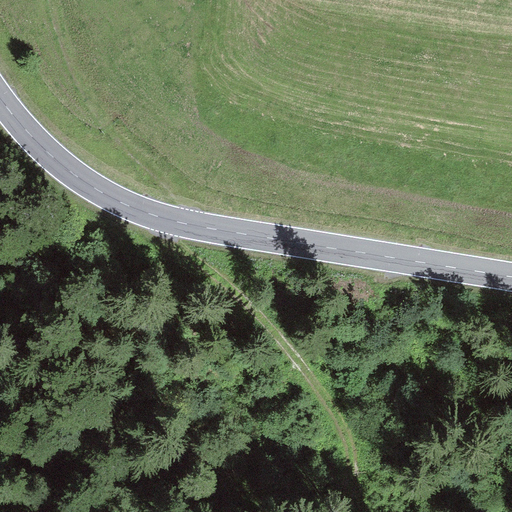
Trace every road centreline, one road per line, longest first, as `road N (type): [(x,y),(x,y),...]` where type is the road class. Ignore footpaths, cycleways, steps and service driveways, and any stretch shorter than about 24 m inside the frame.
road 1 (secondary): [(0,96),(82,181),(145,211),(511,277)]
road 2 (track): [(145,211),(302,362),(347,435),(352,486),(345,511)]
